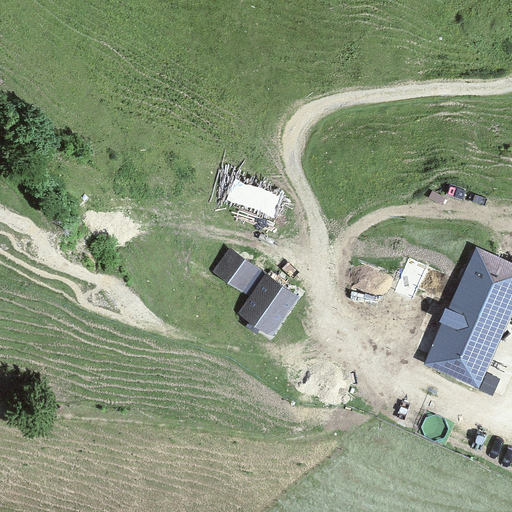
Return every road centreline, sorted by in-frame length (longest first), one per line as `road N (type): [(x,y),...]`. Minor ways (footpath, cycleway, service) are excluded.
road 1 (track): [(511,82),(353,96),(312,108),(288,136),(293,170),(320,224),(330,314),(353,347),(391,377)]
road 2 (track): [(391,377),(511,423)]
